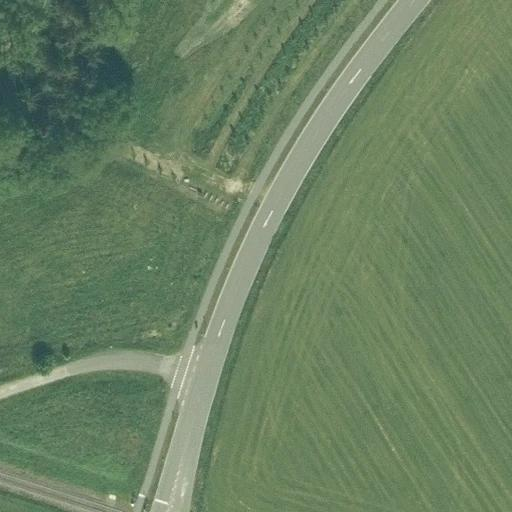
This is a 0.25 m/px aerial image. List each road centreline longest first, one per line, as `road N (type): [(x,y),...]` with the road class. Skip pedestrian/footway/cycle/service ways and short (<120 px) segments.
road 1 (tertiary): [(170,511),(203,379),(254,244),(302,154),(414,0)]
road 2 (track): [(0,396),(81,365),(140,364),(203,379)]
